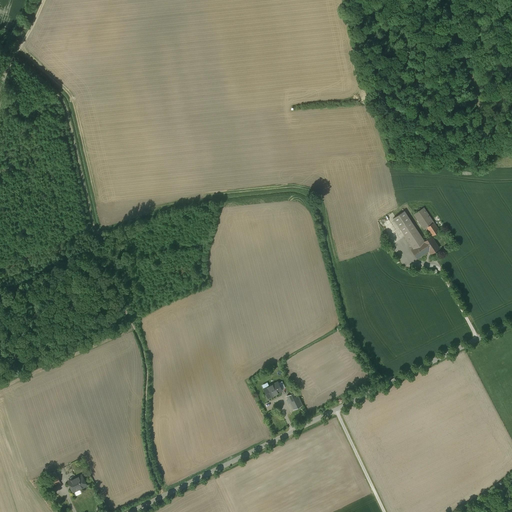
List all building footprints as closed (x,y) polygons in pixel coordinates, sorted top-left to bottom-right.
[(390,201),(388,201),(386,202),(384,204),(384,206),(384,209),(385,210),(387,212),(389,212),(391,212),(393,211),(395,209),(395,207),(395,205),(394,203),(392,201),(390,201)] [(423,208),(414,214),(424,229),(427,227),(433,235),(439,231),(423,208)] [(400,227),(410,220),(404,211),(393,218),(399,227),(400,227)] [(400,227),(413,248),(424,241),(410,220),(400,227)] [(413,248),(411,249),(417,258),(429,250),(431,253),(439,248),(431,236),(424,241),(413,248)] [(278,382),(264,389),(268,398),(273,396),(273,395),(282,390),(278,382)] [(296,391),(287,396),(293,409),(302,405),(296,391)] [(83,473),(68,480),(72,490),(88,483),(83,473)] [(58,474),(51,477),(53,483),(61,480),(58,474)]
